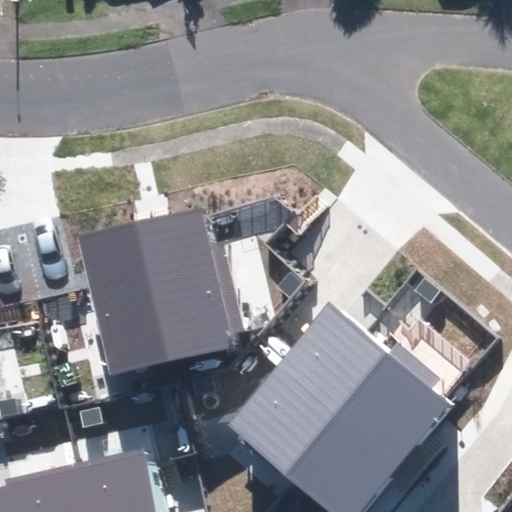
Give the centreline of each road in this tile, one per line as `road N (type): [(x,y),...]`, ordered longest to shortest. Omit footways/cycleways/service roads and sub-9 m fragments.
road 1 (residential): [(0,93),(323,41)]
road 2 (residential): [(511,204),(323,41)]
road 3 (residential): [(323,41),(400,31),(511,38)]
road 4 (residential): [(431,511),(511,404)]
